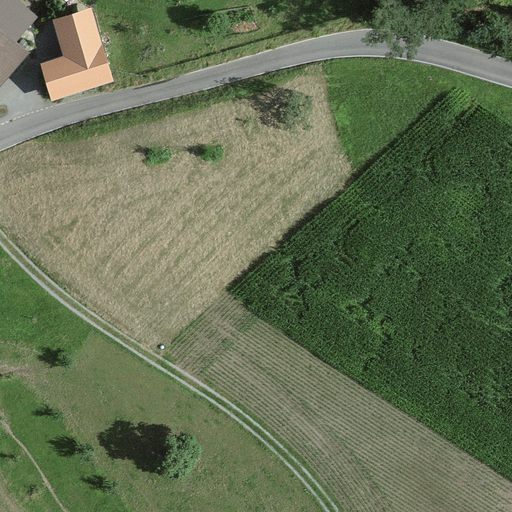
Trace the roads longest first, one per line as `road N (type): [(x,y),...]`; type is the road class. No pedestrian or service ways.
road 1 (unclassified): [(0,137),(72,111),(358,44),(414,46),(511,75)]
road 2 (track): [(0,235),(55,294),(270,444),(327,511)]
